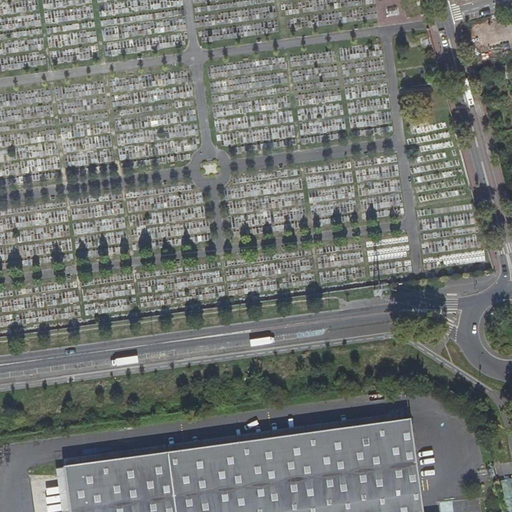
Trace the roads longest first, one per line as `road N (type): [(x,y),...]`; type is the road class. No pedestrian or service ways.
road 1 (tertiary): [(406,310),(0,365)]
road 2 (residential): [(443,17),(511,273)]
